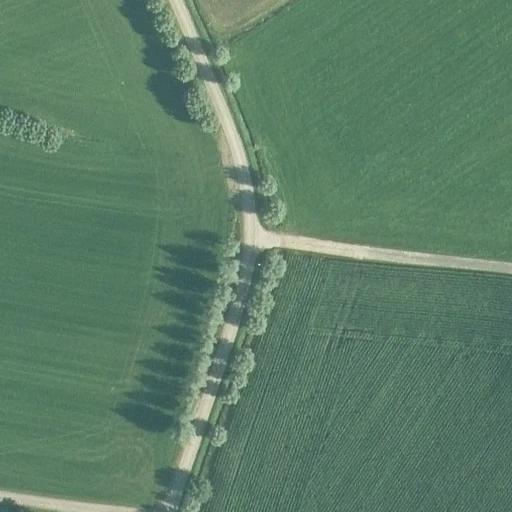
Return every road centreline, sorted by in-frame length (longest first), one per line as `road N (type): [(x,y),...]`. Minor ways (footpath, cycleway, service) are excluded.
road 1 (unclassified): [(172,511),(235,336),(249,238)]
road 2 (unclassified): [(511,269),(249,238)]
road 3 (unclassified): [(249,238),(229,122),(175,0)]
